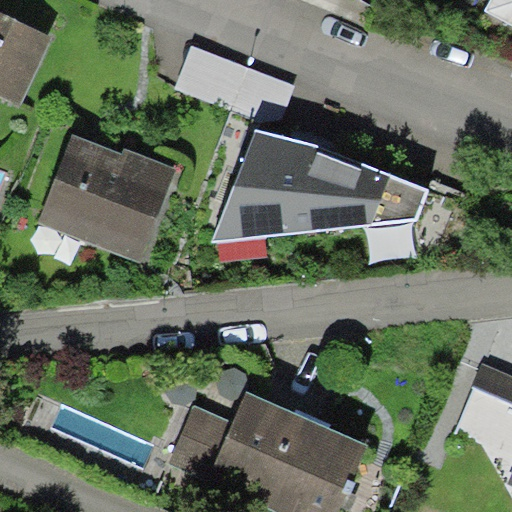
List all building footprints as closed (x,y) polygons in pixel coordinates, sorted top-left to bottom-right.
[(511,0),(489,0),(481,20),(511,34),(511,0)] [(45,46),(0,26),(0,99),(18,107),(45,46)] [(246,134),(194,254),(421,235),(433,196),(246,134)] [(169,175),(63,137),(30,228),(136,266),(169,175)] [(511,375),(483,363),(454,433),(511,459),(511,475),(509,482),(511,483),(511,375)] [(231,428),(192,411),(166,470),(260,511),(332,511),(361,446),(246,395),(231,428)]
